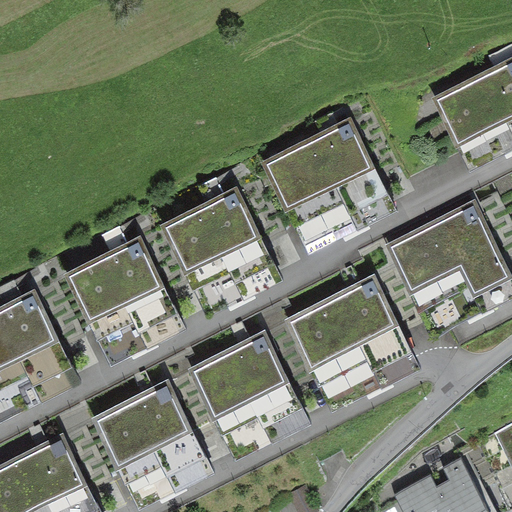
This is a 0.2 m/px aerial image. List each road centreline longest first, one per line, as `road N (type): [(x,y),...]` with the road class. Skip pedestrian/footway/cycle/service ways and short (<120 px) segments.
road 1 (residential): [(511,160),(0,429)]
road 2 (residential): [(328,511),(419,417),(511,345)]
